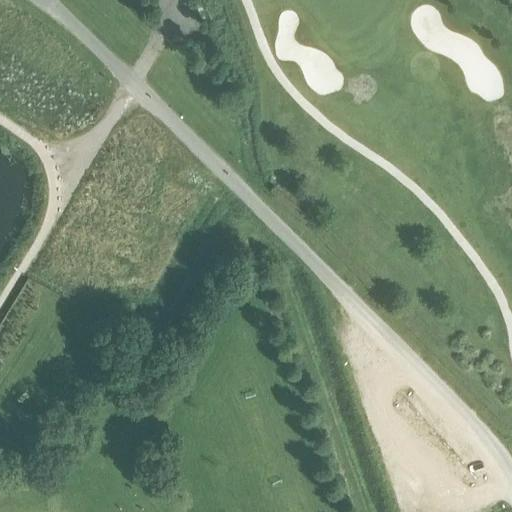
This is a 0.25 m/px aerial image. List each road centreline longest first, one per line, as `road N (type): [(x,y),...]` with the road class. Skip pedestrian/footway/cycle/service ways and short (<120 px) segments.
road 1 (unclassified): [(45,0),(489,440),(511,476)]
road 2 (track): [(0,300),(77,171),(0,121)]
